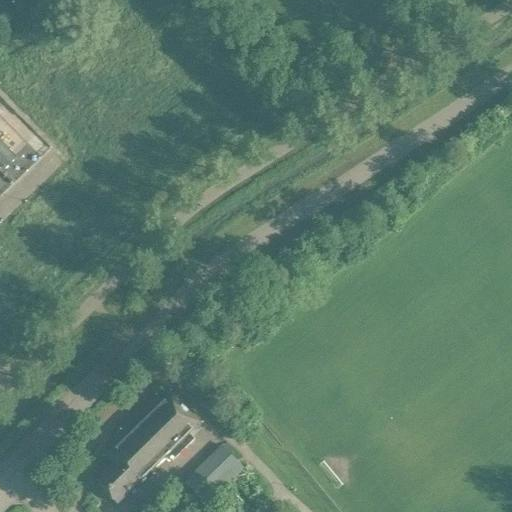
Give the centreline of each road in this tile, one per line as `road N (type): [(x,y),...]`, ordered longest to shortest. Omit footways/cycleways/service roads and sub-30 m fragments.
road 1 (unclassified): [(92,300),(201,200),(511,4)]
road 2 (unclassified): [(138,346),(231,256),(511,74)]
road 3 (unclassified): [(0,496),(138,346)]
road 4 (residential): [(136,0),(14,73)]
road 5 (unclassified): [(0,393),(92,300)]
